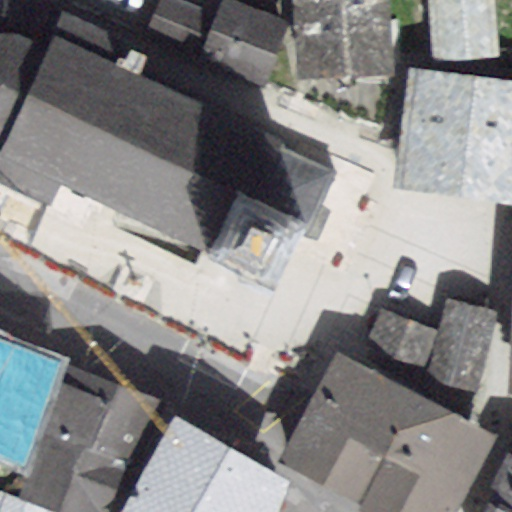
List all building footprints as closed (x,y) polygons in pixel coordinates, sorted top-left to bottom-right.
[(164,0),(151,33),(205,56),(220,19),(174,0),(164,0)] [(385,67),(381,0),(300,0),(305,72),(385,67)] [(491,47),(485,0),(452,0),(434,2),(440,53),(491,47)] [(283,25),(226,2),(220,19),(205,56),(262,78),(283,25)] [(0,177),(42,197),(52,177),(210,252),(269,281),(297,222),(303,211),(332,149),(63,21),(51,46),(19,31),(0,33),(0,138),(5,141),(0,150),(0,177)] [(511,84),(418,73),(415,100),(405,180),(511,192),(511,84)] [(492,316),(451,303),(421,395),(463,408),(473,376),(492,316)] [(431,331),(381,313),(377,325),(364,361),(413,380),(431,331)] [(61,361),(0,334),(0,448),(18,456),(38,413),(61,361)] [(479,435),(343,363),(339,371),(294,455),(400,511),(438,511),(466,459),(479,435)] [(142,399),(68,374),(26,494),(77,511),(102,511),(126,445),(142,399)] [(226,456),(173,429),(130,511),(276,511),(289,488),(226,456)] [(511,511),(511,476),(494,511),(511,511)] [(46,511),(47,511),(4,496),(0,507),(0,511),(46,511)]
